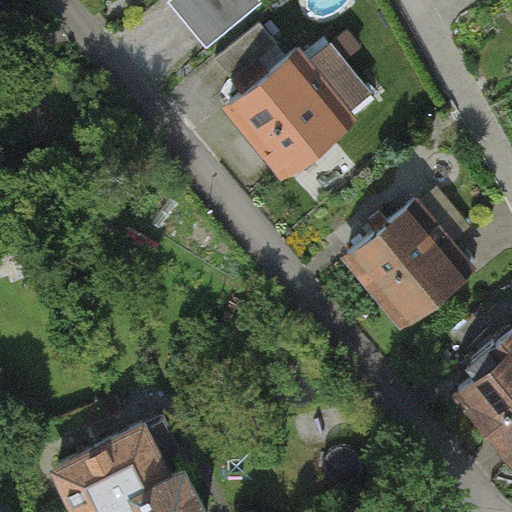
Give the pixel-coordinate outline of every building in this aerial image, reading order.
[(259,1),(258,0),(174,0),(209,42),(259,1)] [(232,100),(286,166),(353,116),(298,46),(232,100)] [(417,196),(349,250),(404,319),(472,265),(417,196)] [(511,346),(460,388),(511,451),(511,346)] [(57,455),(81,511),(211,511),(218,509),(173,405),(57,455)]
